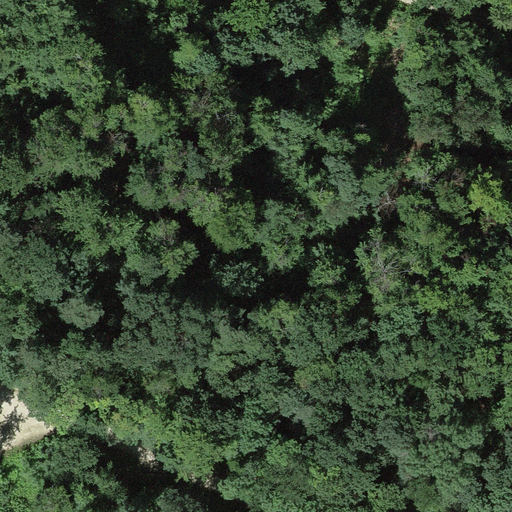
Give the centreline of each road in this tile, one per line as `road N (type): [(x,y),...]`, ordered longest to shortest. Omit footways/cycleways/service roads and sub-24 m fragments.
road 1 (track): [(0,109),(511,417)]
road 2 (track): [(0,399),(265,511)]
